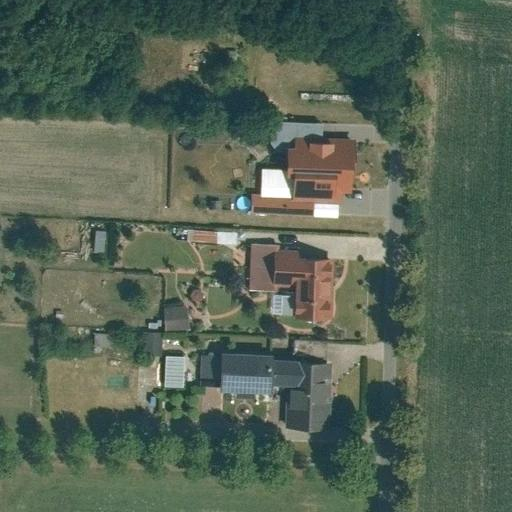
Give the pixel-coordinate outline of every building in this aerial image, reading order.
[(338,194),(352,194),(353,141),(285,140),(284,168),(283,193),(338,194)] [(338,217),(338,194),(283,193),(284,168),(259,168),(259,194),(251,194),(251,216),(338,217)] [(344,322),(346,262),(306,261),(306,252),(278,252),(278,248),(248,247),(247,292),(275,293),(275,288),(298,289),(297,320),(344,322)] [(187,310),(161,313),(164,337),(190,334),(187,310)] [(141,353),(156,353),(157,332),(142,332),(141,353)] [(335,433),(336,365),(303,365),(304,362),(279,362),(279,354),(219,354),(219,400),(280,401),(280,395),(285,395),(284,432),(335,433)]
